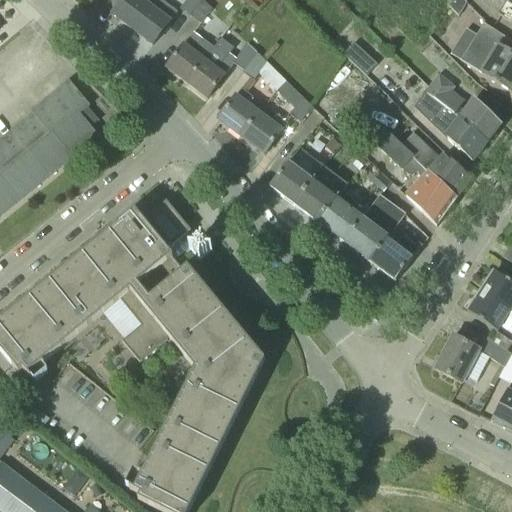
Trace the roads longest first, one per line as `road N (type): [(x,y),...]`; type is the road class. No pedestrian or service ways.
road 1 (residential): [(380,375),(182,131)]
road 2 (residential): [(380,375),(511,178)]
road 3 (residential): [(0,270),(182,131)]
road 4 (residential): [(182,131),(46,0)]
road 5 (residential): [(373,394),(511,463)]
road 6 (residential): [(319,511),(373,394)]
